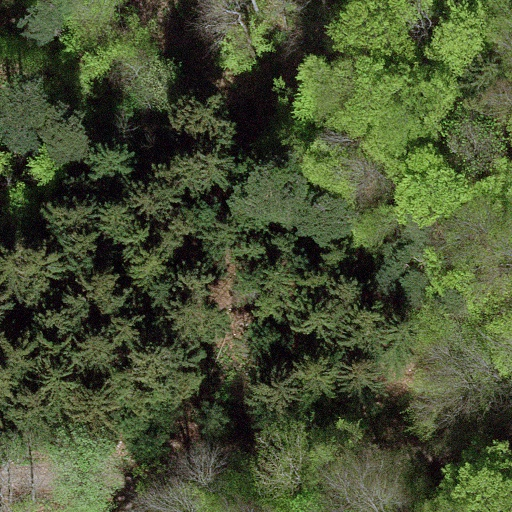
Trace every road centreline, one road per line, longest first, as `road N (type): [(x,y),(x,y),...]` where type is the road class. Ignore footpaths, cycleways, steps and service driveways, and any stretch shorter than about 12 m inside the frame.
road 1 (track): [(235,476),(374,467),(511,422)]
road 2 (track): [(0,490),(235,476)]
